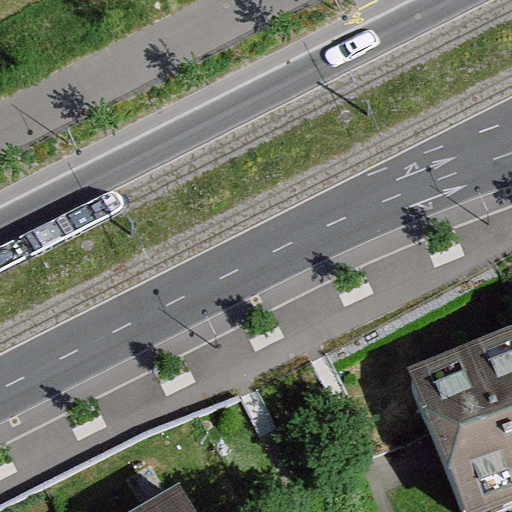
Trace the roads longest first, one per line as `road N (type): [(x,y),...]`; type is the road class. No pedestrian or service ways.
road 1 (secondary): [(0,390),(511,144)]
road 2 (secondary): [(447,0),(0,224)]
